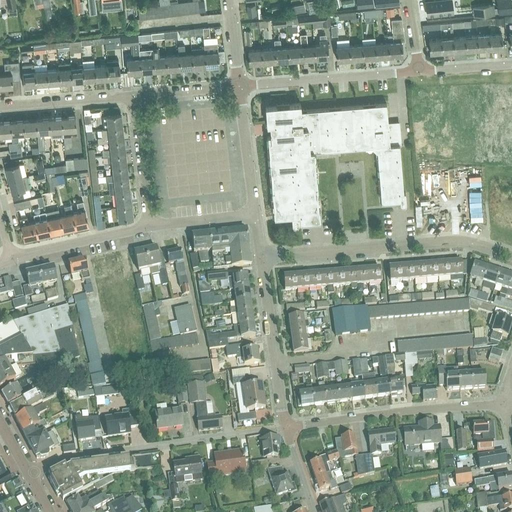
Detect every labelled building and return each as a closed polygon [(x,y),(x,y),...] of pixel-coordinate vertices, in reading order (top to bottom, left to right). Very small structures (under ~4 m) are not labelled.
[(14,0),(7,0),(9,9),(16,7),(14,0)] [(49,0),(42,0),(43,3),(44,7),(45,7),(47,19),(53,18),(50,6),(49,0)] [(191,1),(193,13),(199,12),(198,1),(198,0),(191,1)] [(314,0),(307,2),(309,13),(316,12),(314,0)] [(427,15),(437,14),(453,12),(452,0),(445,0),(426,2),(427,15)] [(496,0),(497,8),(498,13),(511,12),(511,6),(511,1),(511,0),(496,0)] [(247,5),(248,16),(256,15),(254,4),(247,5)] [(304,4),(291,7),(293,14),(305,11),(304,4)] [(498,13),(497,8),(494,8),(494,5),(473,7),(474,17),(495,14),(498,13)] [(312,16),(312,22),(322,21),(323,26),(330,25),(329,14),(312,16)] [(391,20),(393,35),(388,36),(388,42),(389,57),(402,56),(401,41),(405,41),(401,19),(391,20)] [(127,59),(127,63),(128,73),(133,73),(133,75),(135,77),(140,76),(141,74),(141,73),(140,58),(139,43),(138,41),(138,34),(125,36),(120,36),(121,46),(128,46),(131,45),(131,48),(132,58),(127,59)] [(315,59),(314,45),(307,45),(306,34),(300,34),(301,46),(302,60),(308,59),(308,61),(309,62),(313,62),(315,60),(314,59),(315,59)] [(490,49),(489,34),(477,35),(478,50),(490,49)] [(489,34),(490,49),(502,48),(501,34),(489,34)] [(478,50),(477,35),(465,36),(466,51),(478,50)] [(111,37),(104,38),(105,43),(114,42),(114,48),(122,47),(121,46),(120,36),(111,37)] [(466,51),(465,36),(453,37),(454,52),(466,51)] [(454,52),(453,37),(441,38),(442,52),(442,54),(443,55),(449,54),(450,53),(450,52),(454,52)] [(442,52),(441,38),(429,39),(430,53),(442,52)] [(274,40),(274,48),(276,62),(282,61),(282,63),(288,63),(288,61),(289,61),(288,47),(281,47),(280,39),(274,40)] [(319,44),(314,45),(315,59),(316,59),(316,60),(317,61),(321,61),(322,60),(322,58),(328,58),(327,44),(326,44),(326,39),(319,39),(319,44)] [(154,71),(153,57),(147,57),(146,49),(147,49),(147,42),(139,43),(140,58),(141,73),(154,71)] [(376,58),(389,57),(388,42),(375,43),(376,58)] [(204,44),(204,48),(206,67),(219,66),(218,51),(217,51),(217,43),(204,44)] [(363,59),(376,58),(375,43),(362,44),(363,59)] [(350,60),(363,59),(362,44),(349,45),(350,60)] [(180,69),(193,68),(192,53),(185,54),(184,45),(178,46),(179,54),(180,69)] [(349,45),(336,46),(337,61),(350,60),(349,45)] [(301,46),(288,47),(289,61),(302,60),(301,46)] [(191,49),(192,53),(193,68),(206,67),(204,48),(191,49)] [(263,63),(276,62),(274,48),(261,49),(263,63)] [(167,70),(166,56),(158,56),(158,49),(152,50),(153,57),(154,71),(159,71),(159,72),(160,74),(166,73),(167,72),(167,70)] [(249,64),(263,63),(261,49),(248,50),(249,64)] [(179,54),(166,56),(167,70),(180,69),(179,54)] [(82,61),(82,63),(83,67),(84,81),(96,80),(95,66),(94,60),(82,61)] [(120,78),(119,64),(118,60),(106,61),(107,65),(108,79),(120,78)] [(0,74),(0,87),(0,88),(13,87),(12,81),(20,80),(19,62),(4,63),(5,74),(0,74)] [(36,85),(35,71),(34,63),(22,65),(24,89),(32,88),(32,85),(36,85)] [(72,82),(71,68),(70,63),(58,64),(59,69),(60,83),(72,82)] [(77,67),(71,68),(72,82),(84,81),(83,67),(82,63),(77,63),(77,67)] [(96,80),(108,79),(107,65),(95,66),(96,80)] [(48,84),(60,83),(59,69),(47,70),(48,84)] [(36,85),(48,84),(47,70),(35,71),(36,85)] [(295,226),(298,223),(298,222),(319,220),(319,209),(316,209),(315,197),(318,197),(316,174),(313,175),(312,163),(315,163),(314,151),(332,150),(332,147),(344,146),(344,149),(366,147),(366,144),(371,144),(372,148),(376,151),(380,151),(380,156),(378,157),(379,179),(382,179),(383,191),(380,191),(381,203),(400,201),(400,203),(400,204),(400,205),(404,206),(406,203),(405,193),(403,193),(400,145),(401,145),(400,125),(388,126),(386,103),(375,104),(375,107),(363,108),(363,105),(340,107),(341,110),(329,111),(329,108),(306,110),(306,113),(301,113),(300,103),(288,104),(288,105),(276,106),(276,105),(265,106),(267,126),(270,125),(270,134),(267,134),(268,143),(271,143),(272,154),(269,154),(270,170),(273,170),(274,181),(271,182),(273,197),(275,197),(276,208),(273,209),(274,217),(291,215),(292,223),(295,226)] [(107,116),(108,126),(108,129),(123,127),(121,114),(107,116)] [(75,116),(62,117),(63,131),(76,129),(75,116)] [(63,131),(62,117),(49,118),(50,132),(63,131)] [(36,119),(37,133),(39,150),(45,150),(43,132),(50,132),(49,118),(36,119)] [(23,120),(24,134),(37,133),(36,119),(23,120)] [(18,142),(18,134),(24,134),(23,120),(10,121),(12,135),(11,135),(12,143),(18,142)] [(4,136),(11,135),(12,135),(10,121),(0,122),(0,142),(5,142),(4,136)] [(124,140),(123,127),(108,129),(101,130),(102,137),(97,137),(98,143),(110,142),(124,140)] [(185,136),(185,148),(193,148),(193,136),(185,136)] [(124,140),(110,142),(110,149),(102,150),(103,156),(107,155),(126,153),(124,140)] [(20,141),(18,142),(12,143),(8,143),(9,150),(22,149),(20,141)] [(23,155),(22,149),(9,150),(11,157),(23,155)] [(126,153),(107,155),(108,162),(112,162),(112,168),(127,166),(126,153)] [(72,159),(74,170),(87,168),(86,157),(72,159)] [(19,164),(17,164),(16,159),(4,161),(9,180),(26,176),(24,164),(19,165),(19,164)] [(74,170),(72,159),(65,159),(66,165),(66,170),(74,170)] [(127,166),(112,168),(113,175),(105,176),(106,182),(108,181),(128,179),(127,166)] [(88,193),(87,185),(89,184),(87,171),(79,172),(80,177),(78,177),(82,194),(88,193)] [(36,182),(46,179),(44,172),(34,175),(36,182)] [(470,172),(471,218),(484,217),(483,172),(470,172)] [(52,176),(53,185),(66,182),(64,174),(52,176)] [(30,189),(26,176),(9,180),(14,200),(24,198),(22,191),(30,189)] [(115,193),(130,192),(128,179),(108,181),(110,194),(115,193)] [(117,206),(131,205),(130,192),(115,193),(117,206)] [(30,199),(14,203),(16,210),(31,206),(30,199)] [(79,211),(72,213),(76,228),(89,225),(85,210),(83,201),(77,203),(79,211)] [(63,231),(76,228),(72,213),(71,205),(64,206),(66,214),(59,216),(63,231)] [(131,205),(117,206),(111,207),(112,220),(118,220),(133,218),(131,205)] [(63,231),(59,216),(58,209),(45,212),(50,234),(63,231)] [(34,221),(37,237),(50,234),(45,212),(40,213),(33,214),(35,221),(34,221)] [(24,240),(37,237),(34,221),(29,222),(28,216),(19,218),(24,240)] [(230,262),(231,268),(231,269),(233,269),(251,266),(250,260),(246,230),(227,232),(229,250),(229,256),(230,262)] [(227,232),(209,234),(211,252),(213,270),(231,268),(230,262),(229,256),(229,250),(227,232)] [(208,263),(207,252),(211,252),(209,234),(192,236),(194,254),(198,253),(200,264),(208,263)] [(156,249),(145,251),(151,277),(159,275),(159,272),(161,271),(160,267),(158,258),(156,249)] [(145,251),(134,254),(138,272),(140,272),(141,275),(141,279),(151,277),(145,251)] [(166,254),(168,264),(168,265),(176,263),(176,265),(175,265),(176,270),(175,270),(179,288),(188,286),(180,251),(166,254)] [(122,266),(119,253),(93,259),(97,276),(108,274),(106,269),(112,267),(112,268),(122,266)] [(200,272),(199,269),(196,259),(195,255),(189,256),(190,260),(193,270),(193,273),(200,272)] [(85,295),(85,296),(93,294),(88,273),(85,260),(68,264),(70,274),(71,277),(80,275),(81,282),(85,281),(86,287),(83,288),(85,295)] [(466,276),(466,272),(467,262),(461,262),(453,263),(454,282),(462,282),(462,276),(466,276)] [(440,264),(441,278),(450,277),(450,283),(454,282),(453,263),(440,264)] [(429,279),(441,278),(440,264),(427,265),(429,279)] [(429,279),(427,265),(415,266),(416,280),(429,279)] [(482,283),(487,269),(474,265),(470,279),(476,281),(473,287),(480,289),(482,283)] [(416,280),(415,266),(402,267),(403,282),(416,280)] [(389,269),(390,278),(390,283),(403,282),(402,267),(389,269)] [(39,271),(43,286),(56,283),(53,268),(39,271)] [(367,270),(369,284),(381,283),(380,269),(367,270)] [(482,283),(495,287),(499,273),(487,269),(482,283)] [(162,287),(169,285),(166,270),(161,271),(159,272),(159,275),(162,287)] [(355,271),(357,285),(369,284),(367,270),(355,271)] [(23,288),(25,298),(32,296),(30,289),(43,286),(39,271),(26,274),(29,287),(23,288)] [(345,286),(351,286),(351,289),(357,289),(357,285),(355,271),(344,272),(345,286)] [(208,274),(207,274),(207,275),(208,282),(228,280),(227,273),(227,272),(208,274)] [(333,287),(345,286),(344,272),(332,273),(333,287)] [(320,274),(321,288),(327,288),(327,295),(333,294),(333,287),(332,273),(320,274)] [(511,277),(499,273),(495,287),(501,289),(500,295),(506,297),(507,291),(511,277)] [(321,288),(320,274),(308,275),(309,289),(321,288)] [(138,291),(144,290),(141,279),(141,275),(134,277),(138,291)] [(309,289),(308,275),(296,276),(297,290),(309,289)] [(285,291),(294,291),(297,290),(296,276),(283,277),(285,291)] [(13,292),(12,286),(10,277),(3,279),(6,294),(13,292)] [(229,292),(234,291),(249,289),(247,277),(228,279),(229,292)] [(112,298),(108,282),(101,284),(103,293),(102,294),(104,302),(107,301),(107,299),(112,298)] [(203,283),(198,284),(200,294),(210,293),(209,288),(203,283)] [(20,284),(12,286),(13,292),(14,296),(22,294),(20,284)] [(181,288),(183,296),(189,294),(188,286),(181,288)] [(236,303),(250,301),(249,289),(234,291),(236,303)] [(47,301),(58,298),(55,290),(45,293),(47,301)] [(468,298),(477,301),(479,293),(470,290),(468,298)] [(488,296),(479,293),(477,301),(486,303),(488,296)] [(86,302),(85,296),(85,295),(74,298),(75,304),(86,302)] [(209,295),(201,296),(202,307),(210,306),(209,295)] [(493,305),(502,308),(504,301),(498,299),(495,298),(493,305)] [(24,299),(13,302),(15,311),(27,307),(24,299)] [(479,304),(468,300),(469,310),(477,313),(477,310),(492,315),(494,308),(479,304)] [(250,301),(236,303),(233,303),(234,309),(230,310),(230,316),(237,315),(252,313),(250,301)] [(511,303),(504,301),(502,308),(505,308),(511,310),(511,303)] [(88,308),(86,302),(75,304),(77,310),(88,308)] [(419,316),(418,305),(410,305),(411,317),(419,316)] [(0,349),(22,339),(54,333),(72,327),(68,306),(48,312),(29,318),(13,322),(3,328),(1,326),(0,326),(0,349)] [(27,311),(29,318),(48,312),(46,306),(27,311)] [(143,308),(144,314),(154,312),(153,306),(143,308)] [(180,337),(186,335),(196,333),(190,307),(174,311),(177,321),(180,337)] [(89,314),(88,308),(77,310),(78,316),(89,314)] [(334,326),(335,336),(356,333),(353,311),(353,309),(332,312),(334,326)] [(367,312),(367,309),(353,311),(356,333),(370,331),(367,312)] [(252,313),(237,315),(239,326),(253,324),(252,313)] [(91,320),(89,314),(78,316),(80,322),(91,320)] [(288,319),(290,331),(304,329),(308,328),(307,322),(303,323),(302,317),(288,319)] [(507,338),(511,323),(491,317),(488,326),(494,328),(490,341),(499,344),(502,337),(507,338)] [(80,322),(81,329),(92,326),(91,320),(80,322)] [(158,328),(157,323),(147,325),(148,331),(158,328)] [(255,337),(253,324),(239,326),(234,327),(234,334),(217,336),(218,341),(208,343),(209,350),(225,348),(228,348),(227,341),(241,339),(255,337)] [(93,332),(92,326),(81,329),(82,335),(93,332)] [(78,352),(72,327),(54,333),(22,339),(0,349),(0,362),(4,360),(5,360),(23,358),(33,357),(78,352)] [(290,331),(292,343),(306,341),(304,329),(290,331)] [(84,341),(95,338),(93,332),(82,335),(84,341)] [(489,336),(475,336),(476,344),(489,344),(489,336)] [(84,341),(85,347),(96,344),(95,338),(84,341)] [(307,353),(306,341),(292,343),(293,355),(307,353)] [(98,350),(96,344),(85,347),(87,353),(98,350)] [(237,360),(244,359),(244,366),(259,364),(257,350),(249,351),(248,345),(228,348),(225,348),(227,358),(236,357),(237,360)] [(490,356),(500,359),(502,353),(492,349),(490,356)] [(88,359),(99,356),(98,350),(87,353),(88,359)] [(35,367),(36,374),(52,368),(79,359),(78,352),(33,357),(23,358),(5,360),(4,360),(0,362),(0,388),(7,384),(21,376),(15,368),(35,367)] [(404,366),(417,365),(416,361),(431,360),(431,353),(403,356),(404,362),(404,366)] [(88,359),(89,365),(100,362),(99,356),(88,359)] [(488,361),(489,362),(498,365),(500,359),(490,356),(488,361)] [(393,357),(385,358),(386,368),(390,396),(391,396),(391,398),(397,398),(396,396),(403,395),(402,388),(404,388),(403,377),(394,378),(394,373),(395,370),(393,357)] [(382,383),(375,384),(377,398),(390,396),(388,382),(386,368),(385,358),(377,359),(378,365),(380,377),(381,377),(382,383)] [(364,400),(377,398),(375,384),(374,375),(369,376),(368,370),(367,365),(366,360),(359,361),(361,377),(362,386),(364,400)] [(354,378),(361,377),(359,361),(352,362),(354,372),(354,378)] [(100,362),(89,365),(88,365),(89,371),(102,368),(100,362)] [(334,364),(335,372),(336,377),(348,376),(347,362),(334,364)] [(328,372),(335,372),(334,364),(327,364),(321,365),(323,379),(329,378),(328,372)] [(233,368),(234,375),(252,373),(251,366),(233,368)] [(310,373),(309,366),(294,368),(295,375),(310,373)] [(102,368),(89,371),(91,377),(103,374),(102,368)] [(458,375),(459,375),(458,369),(445,370),(445,368),(437,368),(438,386),(446,385),(446,391),(459,390),(458,375)] [(471,374),(472,390),(485,389),(484,373),(471,374)] [(39,380),(36,374),(24,380),(25,381),(16,386),(1,395),(8,406),(21,400),(23,398),(19,391),(27,386),(39,380)] [(92,383),(94,383),(104,381),(103,374),(91,377),(92,383)] [(458,375),(459,390),(472,390),(471,374),(459,375),(458,375)] [(215,381),(213,375),(204,379),(206,385),(215,381)] [(215,415),(207,416),(203,384),(202,384),(202,376),(190,378),(191,385),(187,386),(189,405),(195,404),(197,416),(199,432),(222,429),(220,417),(216,418),(215,415)] [(233,386),(241,385),(251,384),(250,376),(232,379),(233,386)] [(326,405),(324,391),(323,384),(318,384),(319,392),(312,393),(314,407),(326,405)] [(262,385),(252,387),(243,388),(244,400),(263,397),(262,385)] [(362,386),(350,387),(352,402),(364,400),(362,386)] [(179,404),(187,403),(185,387),(176,388),(179,404)] [(314,407),(312,393),(310,393),(310,387),(304,388),(304,390),(299,391),(300,399),(297,399),(298,408),(301,408),(301,409),(314,407)] [(339,403),(352,402),(350,387),(337,389),(339,403)] [(437,401),(436,391),(436,388),(425,389),(425,387),(411,388),(412,396),(422,395),(423,402),(437,401)] [(118,388),(101,389),(102,398),(119,396),(118,388)] [(337,389),(324,391),(326,405),(339,403),(337,389)] [(23,398),(21,400),(22,401),(9,408),(14,418),(43,403),(53,398),(52,391),(33,392),(23,398)] [(263,397),(244,400),(246,412),(265,409),(263,397)] [(39,425),(36,418),(39,416),(38,415),(46,411),(43,405),(35,409),(32,411),(15,420),(23,434),(39,425)] [(155,414),(157,431),(167,429),(167,427),(173,426),(174,428),(182,427),(180,410),(155,414)] [(139,427),(131,411),(122,412),(123,417),(105,420),(108,438),(130,435),(129,429),(139,427)] [(237,416),(238,423),(256,421),(255,414),(237,416)] [(82,417),(74,418),(78,442),(95,440),(94,433),(101,432),(98,418),(82,420),(82,417)] [(23,434),(30,448),(45,439),(43,435),(45,434),(43,430),(47,428),(44,423),(39,425),(23,434)] [(404,430),(404,440),(405,447),(440,444),(439,427),(433,428),(432,423),(419,424),(419,429),(404,430)] [(493,442),(494,442),(492,423),(472,425),(473,436),(481,435),(482,442),(475,443),(476,452),(483,452),(493,451),(493,442)] [(374,473),(372,456),(381,455),(380,447),(394,445),(394,441),(393,431),(368,434),(371,456),(363,457),(366,476),(374,473)] [(458,452),(466,452),(464,432),(456,432),(458,452)] [(52,436),(45,439),(30,448),(37,460),(46,458),(48,456),(48,454),(47,452),(57,446),(52,436)] [(335,445),(337,452),(338,460),(344,459),(352,457),(357,456),(355,446),(354,436),(341,438),(341,440),(335,441),(335,445)] [(276,449),(279,449),(278,439),(260,441),(260,442),(261,442),(264,459),(277,457),(276,449)] [(63,455),(75,453),(74,446),(62,447),(63,455)] [(63,501),(93,485),(103,480),(101,476),(111,475),(114,474),(134,473),(162,468),(159,452),(160,462),(136,465),(135,456),(134,456),(135,459),(129,459),(128,456),(69,465),(70,468),(66,470),(63,465),(48,473),(53,483),(50,485),(55,493),(58,492),(63,501)] [(208,465),(209,479),(225,477),(225,474),(245,471),(242,452),(241,452),(242,455),(228,457),(228,454),(214,456),(215,464),(208,465)] [(310,465),(314,479),(330,473),(327,465),(339,460),(338,460),(337,452),(319,459),(320,461),(310,465)] [(505,453),(495,454),(477,457),(479,470),(507,465),(505,453)] [(452,456),(443,457),(444,469),(453,468),(452,456)] [(359,477),(366,476),(363,457),(355,458),(359,477)] [(173,465),(174,475),(175,480),(176,480),(176,484),(202,481),(199,459),(185,460),(186,463),(173,465)] [(251,471),(266,470),(268,469),(267,462),(250,464),(251,471)] [(341,467),(336,470),(338,476),(344,474),(341,467)] [(288,491),(289,494),(296,492),(294,485),(292,486),(287,473),(283,474),(281,468),(268,469),(266,470),(275,496),(288,491)] [(454,472),(455,479),(471,477),(470,470),(454,472)] [(332,482),(330,473),(314,479),(319,492),(329,489),(330,492),(337,489),(335,481),(332,482)] [(114,481),(113,479),(111,475),(103,480),(93,485),(96,490),(114,481)] [(480,480),(481,488),(489,486),(489,485),(497,484),(498,490),(511,487),(511,481),(511,475),(487,479),(480,480)] [(471,477),(455,479),(456,486),(472,484),(471,477)] [(0,511),(32,511),(24,496),(22,493),(20,489),(18,486),(15,481),(11,483),(3,487),(0,488),(0,511)] [(341,495),(352,491),(349,485),(339,488),(341,495)] [(168,487),(171,503),(180,502),(177,486),(168,487)] [(391,486),(381,489),(383,496),(393,494),(391,486)] [(439,499),(438,487),(429,488),(431,500),(439,499)] [(98,493),(86,499),(84,495),(67,505),(70,511),(75,511),(101,498),(98,493)] [(511,495),(501,498),(487,500),(486,494),(475,496),(477,510),(498,506),(499,511),(501,511),(504,511),(511,509),(511,495)] [(344,496),(335,500),(334,499),(328,501),(319,504),(321,511),(344,511),(342,507),(345,506),(346,503),(344,496)] [(101,498),(75,511),(102,511),(99,511),(93,511),(113,500),(112,497),(101,498)] [(123,498),(117,502),(117,501),(107,507),(109,511),(141,511),(143,511),(132,498),(126,502),(123,498)]
